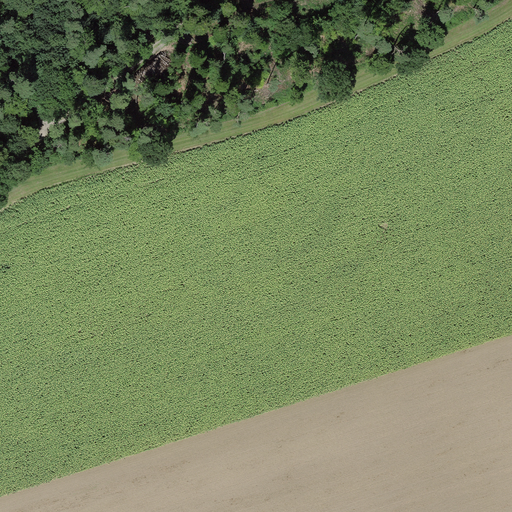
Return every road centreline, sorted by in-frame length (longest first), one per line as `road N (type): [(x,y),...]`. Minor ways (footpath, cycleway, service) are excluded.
road 1 (track): [(49,130),(238,0)]
road 2 (track): [(0,182),(49,130),(0,45)]
